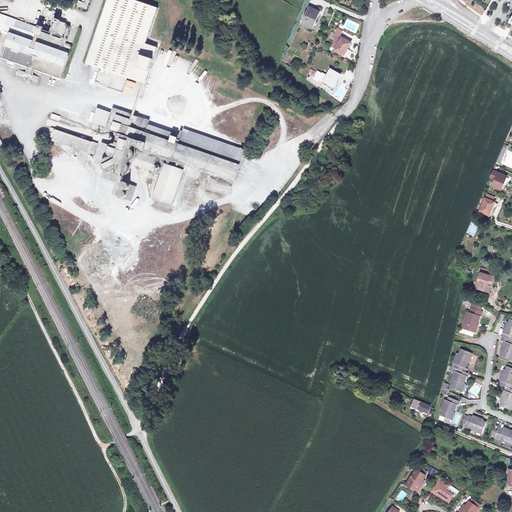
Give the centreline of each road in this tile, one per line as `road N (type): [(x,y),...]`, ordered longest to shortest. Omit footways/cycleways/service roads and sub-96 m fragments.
road 1 (track): [(139,430),(197,305),(348,110)]
road 2 (unclassified): [(139,430),(0,168)]
road 3 (unclassified): [(139,430),(103,444),(97,437),(0,239)]
road 4 (unknown): [(334,129),(267,162),(226,200),(202,210),(122,212)]
